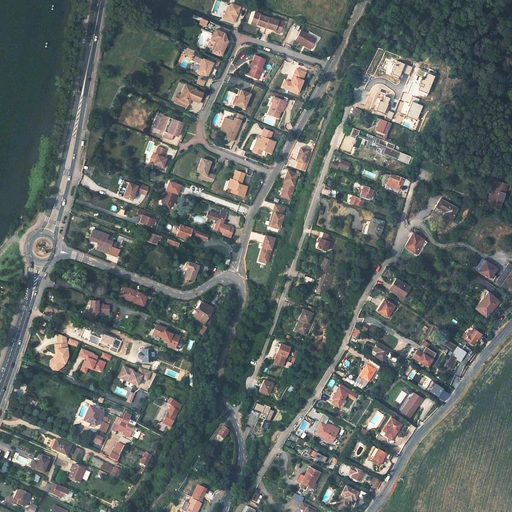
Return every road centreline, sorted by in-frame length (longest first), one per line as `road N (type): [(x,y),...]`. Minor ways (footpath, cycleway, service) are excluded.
road 1 (residential): [(332,65),(345,114),(272,328),(231,414)]
road 2 (residential): [(237,511),(343,347),(361,300),(405,231)]
road 3 (residential): [(330,68),(240,37),(199,129),(210,146),(272,172)]
road 4 (unclassified): [(511,324),(408,447),(370,511)]
road 5 (primary): [(52,238),(89,45)]
road 6 (primary): [(89,45),(38,234)]
road 7 (unclassified): [(233,278),(175,294),(56,250)]
road 8 (unclassified): [(231,414),(217,374),(243,296),(233,278)]
road 9 (primary): [(0,399),(44,261)]
road 10 (unknown): [(9,350),(129,404)]
road 11 (primary): [(29,253),(0,376)]
